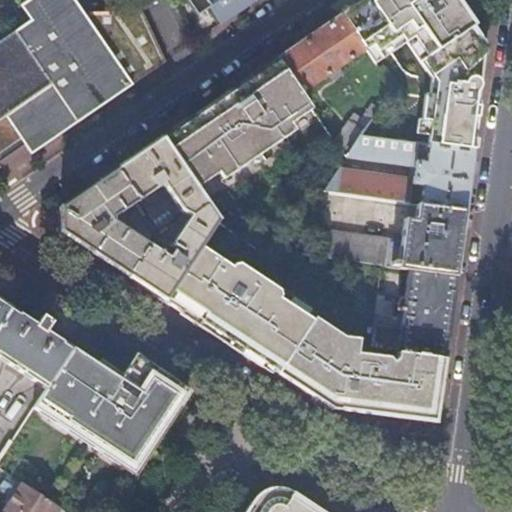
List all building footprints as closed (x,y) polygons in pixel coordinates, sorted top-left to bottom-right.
[(31,155),(106,103),(110,101),(64,0),(53,0),(21,14),(39,56),(22,64),(11,38),(8,39),(0,44),(0,157),(22,142),(31,155)] [(203,0),(220,25),(254,2),(252,0),(203,0)] [(363,0),(361,2),(339,16),(363,52),(372,46),(376,52),(399,36),(404,43),(412,37),(441,79),(438,98),(428,97),(424,96),(421,122),(430,123),(428,137),(427,147),(472,153),(475,131),(479,103),(483,76),(486,54),(482,49),(485,46),(452,0),(363,0)] [(312,35),(277,60),(301,95),(363,52),(339,16),(312,35)] [(399,36),(376,52),(381,59),(404,43),(399,36)] [(441,79),(412,37),(404,43),(430,81),(428,97),(438,98),(441,79)] [(289,126),(311,110),(301,95),(277,60),(262,70),(265,74),(247,87),(246,87),(245,86),(241,86),(237,89),(236,92),(236,95),(231,98),(220,106),(217,102),(216,101),(161,139),(196,190),(217,175),(222,182),(248,164),(267,151),(294,133),(289,126)] [(240,85),(241,86),(245,86),(246,87),(247,87),(265,74),(262,70),(240,85)] [(224,98),(217,102),(220,106),(231,98),(225,97),(224,98)] [(354,117),(334,143),(345,160),(347,157),(360,138),(377,111),(371,107),(360,121),(354,117)] [(428,137),(430,123),(421,122),(417,121),(415,135),(428,137)] [(411,184),(335,175),(322,194),(416,206),(465,212),(470,173),(472,153),(427,147),(401,144),(388,141),(360,138),(347,157),(413,167),(411,184)] [(134,178),(115,171),(137,202),(162,184),(182,212),(196,191),(161,139),(134,178)] [(269,154),(267,151),(248,164),(250,166),(256,168),(269,159),(269,154)] [(59,235),(128,279),(148,246),(113,224),(113,218),(137,202),(115,171),(86,191),(59,209),(59,235)] [(148,246),(128,279),(144,290),(164,303),(200,249),(217,222),(196,191),(182,212),(190,217),(171,248),(177,252),(171,261),(148,246)] [(326,233),(322,259),(327,260),(380,267),(408,271),(456,277),(461,237),(465,212),(416,206),(413,223),(404,221),(402,244),(326,233)] [(298,230),(290,243),(284,254),(322,259),(326,233),(298,230)] [(200,249),(164,303),(201,327),(222,341),(224,337),(227,339),(251,304),(264,283),(262,281),(238,265),(232,266),(230,269),(227,266),(200,249)] [(451,312),(456,277),(408,271),(403,305),(375,302),(374,316),(402,319),(397,353),(444,359),(451,312)] [(251,304),(227,339),(241,348),(247,355),(255,363),(276,376),(312,322),(278,300),(279,297),(278,292),(264,283),(251,304)] [(0,361),(44,390),(46,388),(56,372),(62,363),(71,349),(50,335),(55,328),(42,319),(36,326),(0,302),(0,361)] [(313,320),(312,322),(276,376),(299,391),(308,378),(330,344),(357,348),(358,341),(343,339),(313,320)] [(308,378),(299,391),(328,411),(332,411),(436,424),(443,373),(444,359),(397,353),(396,361),(391,364),(388,360),(356,355),(357,348),(330,344),(308,378)] [(106,426),(148,364),(134,355),(134,356),(134,357),(118,380),(71,349),(62,363),(56,372),(46,388),(59,396),(89,415),(106,426)] [(164,399),(176,382),(163,374),(148,364),(96,443),(124,461),(132,449),(134,445),(144,430),(145,431),(165,400),(164,399)] [(136,469),(154,441),(188,390),(176,382),(164,399),(165,400),(145,431),(144,430),(134,445),(132,449),(124,461),(136,469)] [(64,421),(96,443),(106,426),(89,415),(59,396),(46,388),(44,390),(41,395),(37,401),(65,419),(64,421)] [(157,444),(191,392),(190,392),(188,390),(154,441),(157,444)] [(32,409),(92,449),(96,443),(64,421),(65,419),(37,401),(32,409)] [(135,477),(157,444),(154,441),(136,469),(132,475),(135,477)] [(92,449),(120,467),(124,461),(96,443),(92,449)] [(132,475),(136,469),(124,461),(120,467),(132,475)] [(63,511),(54,506),(20,483),(2,511),(0,511),(63,511)] [(317,511),(292,495),(291,494),(284,492),(279,492),(269,493),(265,494),(259,497),(251,504),(245,511),(317,511)]
